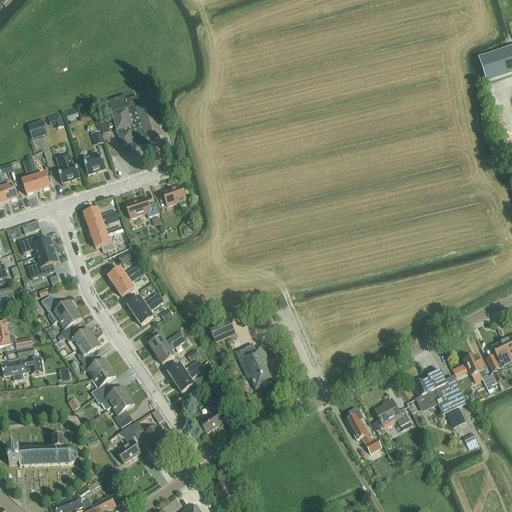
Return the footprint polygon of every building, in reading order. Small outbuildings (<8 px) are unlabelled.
[(487,83),(511,74),(511,48),(479,60),(487,83)] [(125,97),(108,103),(122,147),(130,144),(131,150),(129,151),(140,148),(144,147),(155,148),(153,147),(153,140),(161,137),(151,105),(141,108),(137,97),(126,101),(125,97)] [(77,109),(67,113),(70,120),(79,116),(77,109)] [(54,130),(66,127),(63,115),(51,118),(54,130)] [(103,136),(110,134),(106,121),(99,123),(103,136)] [(48,135),(43,122),(28,127),(32,141),(48,135)] [(103,144),(100,133),(91,136),(95,147),(103,144)] [(106,171),(101,155),(82,161),(87,177),(106,171)] [(73,167),(69,156),(56,160),(60,171),(57,172),(62,186),(80,180),(76,166),(73,167)] [(32,173),(36,171),(33,160),(28,162),(32,173)] [(32,173),(28,162),(23,164),(27,174),(32,173)] [(34,179),(38,193),(50,190),(45,175),(38,178),(36,171),(32,173),(34,179)] [(27,197),(38,193),(34,179),(22,183),(27,197)] [(0,183),(0,186),(6,204),(17,200),(13,186),(6,188),(4,182),(0,183)] [(185,202),(181,188),(163,194),(167,208),(178,204),(180,208),(186,207),(184,202),(185,202)] [(149,207),(146,199),(125,206),(130,220),(147,215),(148,219),(159,216),(156,205),(149,207)] [(116,212),(100,217),(98,211),(84,216),(88,227),(102,223),(106,221),(118,217),(116,212)] [(106,221),(108,226),(119,222),(118,217),(106,221)] [(25,236),(40,231),(37,223),(27,227),(27,229),(23,230),(25,236)] [(88,227),(91,239),(105,234),(105,233),(102,223),(88,227)] [(105,234),(91,239),(95,250),(101,248),(103,254),(114,250),(112,244),(109,245),(107,239),(123,234),(121,228),(105,233),(105,234)] [(43,236),(19,244),(23,256),(34,252),(37,258),(54,252),(50,241),(45,242),(43,236)] [(39,265),(27,269),(32,281),(55,273),(53,266),(58,264),(54,252),(37,258),(39,265)] [(121,265),(132,259),(129,253),(118,258),(121,265)] [(138,267),(124,276),(120,271),(108,279),(115,289),(141,271),(138,267)] [(11,270),(14,280),(20,278),(17,269),(11,270)] [(134,291),(130,285),(144,275),(141,271),(115,289),(122,299),(134,291)] [(50,280),(52,287),(59,285),(56,277),(50,280)] [(12,289),(0,291),(0,313),(9,312),(8,303),(15,302),(12,289)] [(45,290),(38,293),(40,298),(47,295),(45,290)] [(134,317),(160,300),(157,295),(143,305),(140,299),(127,307),(134,317)] [(51,297),(41,304),(49,316),(48,317),(53,325),(49,328),(50,329),(59,322),(75,311),(70,303),(59,309),(51,297)] [(163,304),(160,300),(134,317),(141,328),(153,319),(149,313),(163,304)] [(164,322),(172,316),(169,310),(160,316),(164,322)] [(81,320),(75,311),(59,322),(65,331),(61,333),(63,335),(65,339),(75,332),(71,327),(81,320)] [(215,344),(235,335),(228,321),(209,330),(215,344)] [(78,337),(75,332),(65,339),(66,340),(69,344),(74,352),(78,350),(94,339),(88,330),(78,337)] [(9,337),(8,334),(0,335),(0,348),(10,346),(15,345),(16,352),(32,349),(30,340),(15,343),(14,337),(12,336),(9,337)] [(155,356),(182,339),(179,334),(165,343),(161,338),(149,346),(155,356)] [(83,367),(90,362),(94,360),(90,355),(100,348),(94,339),(78,350),(84,359),(80,361),(83,367)] [(185,343),(182,339),(155,356),(162,367),(175,358),(171,352),(185,343)] [(64,347),(61,343),(55,347),(58,351),(64,347)] [(492,349),(502,370),(511,364),(511,359),(510,356),(504,343),(492,349)] [(272,370),(262,348),(255,351),(252,345),(235,353),(249,384),(251,383),(256,392),(275,382),(270,371),(272,370)] [(35,358),(33,350),(6,355),(7,363),(35,358)] [(191,363),(199,357),(195,351),(187,357),(191,363)] [(487,378),(477,357),(474,359),(473,357),(471,358),(471,357),(469,358),(467,359),(466,360),(466,361),(464,362),(472,378),(479,374),(488,393),(493,390),(491,387),(497,385),(492,375),(487,378)] [(500,370),(493,357),(486,360),(492,374),(500,370)] [(2,367),(4,379),(13,377),(14,383),(23,381),(22,376),(28,375),(28,374),(31,374),(31,377),(43,375),(41,360),(29,362),(30,366),(27,366),(26,362),(20,363),(2,367)] [(94,367),(90,362),(83,367),(80,369),(84,374),(87,372),(93,380),(110,369),(104,361),(94,367)] [(75,372),(79,369),(76,363),(71,366),(75,372)] [(175,385),(201,367),(198,363),(184,372),(180,367),(168,375),(175,385)] [(204,372),(201,367),(175,385),(181,395),(194,387),(190,381),(204,372)] [(94,400),(109,390),(106,385),(116,378),(110,369),(93,380),(99,389),(95,392),(91,395),(94,400)] [(444,383),(442,380),(443,379),(440,373),(419,383),(418,382),(414,384),(414,385),(412,386),(419,400),(423,398),(427,407),(436,402),(440,401),(436,392),(446,387),(444,383)] [(504,381),(500,374),(494,377),(497,384),(504,381)] [(444,383),(446,387),(436,392),(440,401),(436,402),(443,417),(446,415),(453,430),(466,424),(459,409),(467,406),(453,378),(444,383)] [(220,390),(216,380),(211,383),(216,392),(220,390)] [(112,408),(128,397),(122,388),(112,395),(109,390),(94,400),(98,405),(102,406),(107,412),(112,408)] [(134,406),(128,397),(112,408),(118,417),(114,419),(121,430),(131,423),(124,413),(134,406)] [(81,407),(76,399),(68,404),(73,412),(81,407)] [(206,435),(223,424),(216,414),(224,409),(217,399),(209,404),(213,410),(208,413),(210,417),(205,420),(203,418),(198,422),(206,435)] [(473,403),(470,404),(467,399),(464,401),(469,410),(475,407),(473,403)] [(398,414),(391,401),(383,405),(384,408),(375,412),(383,427),(396,420),(402,432),(412,426),(403,411),(398,414)] [(418,412),(414,406),(409,409),(412,415),(418,412)] [(347,417),(348,419),(345,421),(357,442),(362,439),(365,446),(365,447),(370,456),(381,450),(377,440),(372,443),(361,421),(363,420),(358,411),(356,410),(347,415),(347,417)] [(134,434),(141,444),(148,440),(152,446),(150,448),(154,453),(167,444),(156,428),(145,435),(141,429),(134,434)] [(136,448),(141,444),(134,434),(128,438),(133,444),(122,451),(121,448),(115,452),(124,466),(140,454),(136,448)] [(475,441),(472,435),(463,440),(466,445),(475,441)] [(64,449),(63,438),(52,438),(53,450),(19,452),(19,455),(8,456),(9,467),(20,466),(20,468),(64,467),(69,466),(71,466),(72,465),(73,465),(74,464),(75,463),(75,462),(76,461),(76,460),(77,459),(77,457),(77,456),(76,455),(76,454),(75,453),(74,452),(73,451),(72,450),(71,450),(71,449),(70,449),(68,449),(64,449)] [(467,449),(462,438),(456,441),(462,452),(467,449)] [(90,450),(99,447),(97,439),(87,441),(90,450)] [(114,447),(110,442),(104,446),(108,451),(114,447)] [(219,487),(218,487),(215,489),(215,490),(213,491),(222,505),(228,501),(234,511),(245,504),(239,495),(235,497),(226,483),(219,487)] [(100,489),(97,485),(89,490),(91,494),(100,489)] [(73,511),(83,508),(85,511),(92,508),(92,507),(89,502),(82,505),(79,498),(90,492),(87,488),(77,495),(79,498),(50,509),(51,511),(73,511)] [(121,511),(127,508),(117,492),(111,496),(121,511)] [(92,508),(85,511),(104,511),(114,506),(110,498),(92,507),(92,508)]
